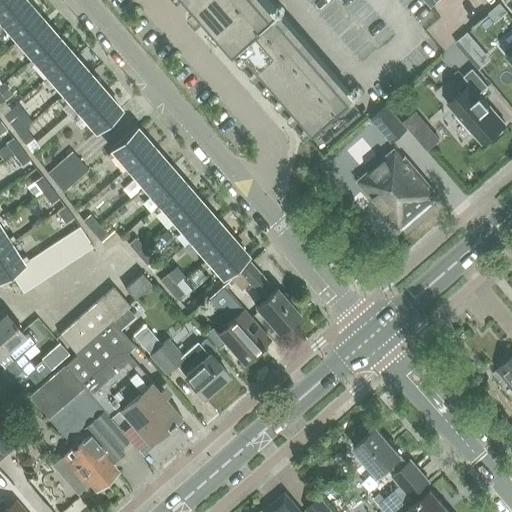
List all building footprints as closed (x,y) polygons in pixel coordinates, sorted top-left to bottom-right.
[(0,0),(0,18),(2,21),(25,1),(23,0),(0,0)] [(262,0),(192,0),(195,3),(235,49),(238,46),(311,129),(314,133),(318,129),(351,101),(341,90),(262,0)] [(2,21),(17,39),(40,19),(25,1),(2,21)] [(500,3),(488,13),(496,21),(507,11),(500,3)] [(17,39),(33,57),(56,37),(40,19),(17,39)] [(33,57),(49,75),(72,55),(56,37),(33,57)] [(49,75),(65,93),(88,73),(72,55),(49,75)] [(470,84),(448,104),(483,143),(505,123),(480,94),(489,86),(473,68),(463,76),(470,84)] [(65,93),(80,111),(103,91),(88,73),(65,93)] [(13,93),(4,82),(0,85),(0,93),(5,100),(13,93)] [(103,91),(80,111),(97,130),(120,110),(103,91)] [(371,118),(380,129),(392,143),(407,130),(386,105),(371,118)] [(439,139),(416,112),(412,115),(404,122),(409,129),(427,150),(435,143),(439,139)] [(8,123),(16,133),(24,128),(16,117),(8,123)] [(24,128),(16,133),(25,144),(32,138),(24,128)] [(111,148),(127,167),(150,147),(134,129),(111,148)] [(5,143),(14,154),(21,149),(12,137),(5,143)] [(127,167),(143,185),(166,165),(150,147),(127,167)] [(21,149),(14,154),(22,165),(29,160),(21,149)] [(395,150),(364,176),(357,182),(398,229),(437,196),(405,158),(403,159),(395,150)] [(47,174),(55,183),(80,161),(71,152),(47,174)] [(80,161),(55,183),(63,192),(88,170),(80,161)] [(143,185),(159,203),(182,184),(166,165),(143,185)] [(34,181),(42,192),(50,186),(41,175),(34,181)] [(159,203),(175,221),(197,202),(182,184),(159,203)] [(50,186),(42,192),(51,203),(58,198),(50,186)] [(175,221),(191,239),(213,220),(197,202),(175,221)] [(73,217),(64,205),(56,211),(65,223),(73,217)] [(90,214),(83,220),(92,230),(99,224),(90,214)] [(191,239),(207,257),(229,238),(213,220),(191,239)] [(99,224),(92,230),(100,239),(108,233),(99,224)] [(79,226),(69,232),(83,253),(93,246),(79,226)] [(0,248),(9,243),(0,229),(0,248)] [(167,229),(160,235),(166,241),(172,236),(167,229)] [(69,232),(59,239),(73,259),(83,253),(69,232)] [(126,242),(135,252),(142,246),(133,236),(126,242)] [(229,238),(207,257),(223,276),(245,256),(229,238)] [(59,239),(49,246),(63,266),(73,259),(59,239)] [(0,278),(10,272),(19,266),(22,264),(9,243),(0,248),(0,278)] [(49,246),(39,252),(53,273),(63,266),(49,246)] [(142,246),(135,252),(144,263),(151,256),(142,246)] [(39,252),(29,259),(43,279),(53,273),(39,252)] [(29,259),(22,264),(19,266),(33,286),(43,279),(29,259)] [(248,262),(229,280),(240,291),(248,284),(262,300),(254,307),(277,332),(298,313),(275,288),(273,290),(258,275),(259,273),(248,262)] [(19,266),(10,272),(23,292),(33,286),(19,266)] [(141,274),(124,289),(133,299),(150,284),(141,274)] [(159,280),(169,290),(176,284),(166,274),(159,280)] [(222,286),(238,304),(240,306),(247,299),(240,291),(229,280),(222,286)] [(176,284),(169,290),(178,301),(185,295),(176,284)] [(216,333),(242,362),(270,338),(244,309),(237,315),(232,310),(238,304),(222,286),(205,301),(226,325),(216,333)] [(104,296),(120,315),(129,307),(113,288),(104,296)] [(111,323),(114,320),(120,315),(104,296),(95,305),(111,323)] [(102,331),(111,323),(95,305),(86,312),(102,331)] [(93,339),(102,331),(86,312),(77,320),(93,339)] [(0,317),(0,346),(22,371),(34,385),(50,371),(42,361),(34,367),(22,353),(35,342),(28,334),(25,336),(5,314),(0,317)] [(76,355),(63,366),(108,418),(128,440),(142,457),(168,435),(164,430),(181,415),(167,398),(172,394),(167,387),(161,392),(126,352),(135,345),(121,329),(114,320),(111,323),(102,331),(93,339),(84,346),(75,354),(76,355)] [(84,346),(93,339),(77,320),(68,328),(84,346)] [(75,354),(84,346),(68,328),(59,336),(75,354)] [(149,355),(164,372),(175,362),(181,357),(180,356),(166,340),(149,355)] [(181,357),(175,362),(185,374),(184,375),(202,397),(227,375),(208,353),(198,341),(180,356),(181,357)] [(0,346),(0,361),(14,378),(22,371),(0,346)] [(511,355),(496,370),(511,387),(511,355)] [(62,365),(28,395),(67,440),(70,438),(77,445),(54,464),(79,493),(91,483),(95,487),(114,471),(115,470),(109,464),(123,453),(118,448),(128,440),(108,418),(63,366),(62,365)] [(1,422),(0,423),(0,459),(19,443),(1,422)] [(377,427),(354,447),(377,474),(389,463),(397,472),(392,476),(400,485),(384,498),(379,492),(373,498),(385,511),(393,511),(411,497),(430,480),(411,460),(408,463),(400,454),(377,427)] [(442,511),(446,509),(430,490),(407,510),(408,511),(442,511)] [(302,511),(286,492),(261,511),(302,511)] [(2,498),(0,500),(0,511),(24,511),(15,501),(9,506),(2,498)] [(329,511),(319,498),(304,511),(329,511)]
